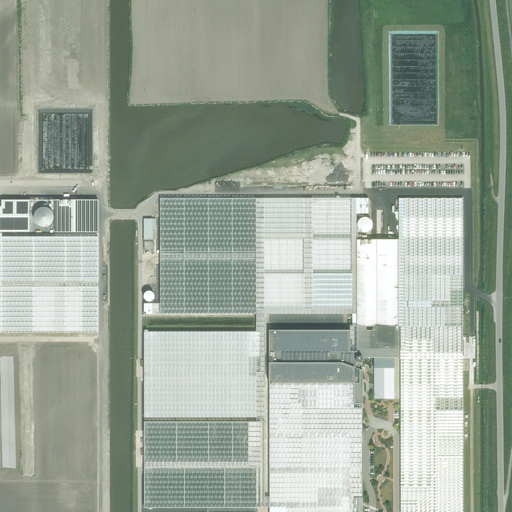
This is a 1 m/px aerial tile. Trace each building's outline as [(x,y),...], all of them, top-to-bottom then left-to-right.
[(462,198),(399,198),(399,240),(399,327),(399,358),(399,390),(463,390),(462,198)] [(98,199),(55,199),(55,232),(98,232),(98,199)] [(356,199),(160,199),(160,304),(160,314),(256,314),(264,314),(352,314),(357,314),(356,240),(356,199)] [(368,199),(356,199),(356,214),(368,214),(368,199)] [(30,233),(30,200),(2,200),(2,202),(0,201),(0,232),(2,233),(25,233),(29,233),(30,233)] [(153,219),(144,219),(144,239),(153,239),(153,219)] [(0,332),(28,333),(32,333),(98,333),(98,237),(29,237),(25,237),(2,237),(2,233),(0,232),(0,332)] [(399,240),(356,240),(357,314),(357,327),(366,327),(374,327),(399,327),(399,240)] [(160,304),(144,304),(144,314),(160,314),(160,304)] [(264,314),(256,314),(256,332),(145,332),(145,417),(256,417),(256,421),(144,422),(145,508),(265,508),(264,332),(264,314)] [(361,364),(364,360),(363,359),(363,358),(357,358),(357,327),(357,314),(352,314),(352,326),(350,326),(350,331),(310,331),(270,331),(269,385),(353,385),(353,405),(362,405),(362,403),(362,371),(361,370),(358,369),(360,364),(361,364)] [(357,327),(357,358),(363,358),(374,358),(394,358),(399,358),(399,327),(374,327),(374,332),(366,332),(366,327),(357,327)] [(394,399),(394,358),(374,358),(374,399),(394,399)] [(353,511),(354,469),(362,469),(362,405),(353,405),(353,385),(269,385),(269,469),(270,498),(264,498),(265,509),(269,509),(269,511),(353,511)] [(400,511),(462,511),(463,441),(463,390),(399,391),(400,442),(401,442),(400,511)] [(362,469),(354,469),(353,511),(362,511),(363,498),(362,498),(362,469)]
